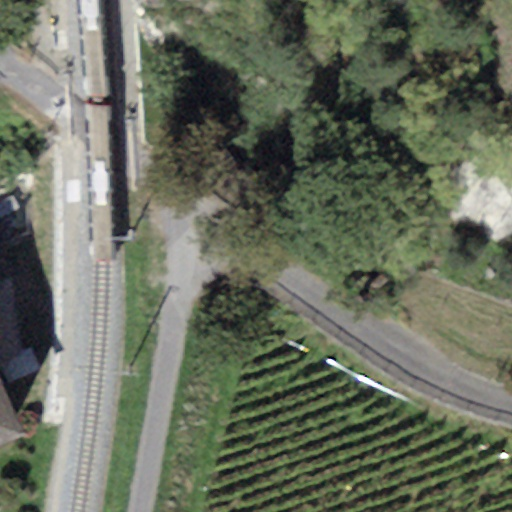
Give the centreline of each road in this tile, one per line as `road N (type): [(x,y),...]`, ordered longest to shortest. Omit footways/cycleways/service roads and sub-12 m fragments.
road 1 (track): [(194,208),(406,373),(511,406)]
road 2 (track): [(142,511),(194,208)]
